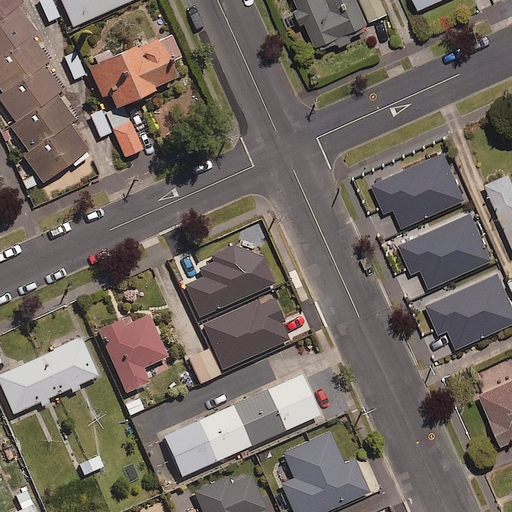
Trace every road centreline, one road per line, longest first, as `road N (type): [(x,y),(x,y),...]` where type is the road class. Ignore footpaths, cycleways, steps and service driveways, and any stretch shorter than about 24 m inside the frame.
road 1 (residential): [(446,511),(285,153)]
road 2 (residential): [(0,278),(285,153)]
road 3 (residential): [(285,153),(511,51)]
road 4 (residential): [(285,153),(216,0)]
